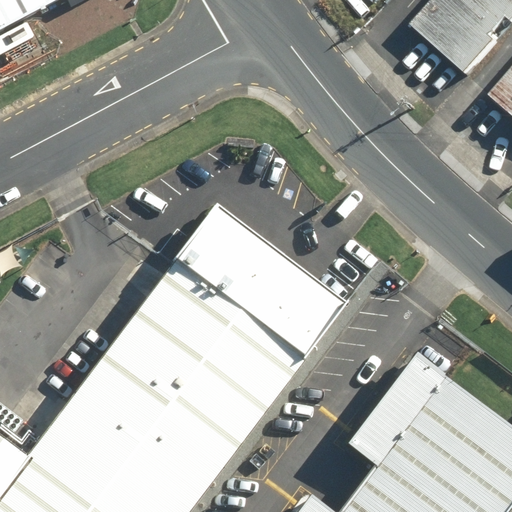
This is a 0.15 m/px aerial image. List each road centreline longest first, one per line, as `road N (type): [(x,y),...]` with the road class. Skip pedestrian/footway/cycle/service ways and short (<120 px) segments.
road 1 (secondary): [(511,270),(354,122),(267,22)]
road 2 (residential): [(267,22),(0,164)]
